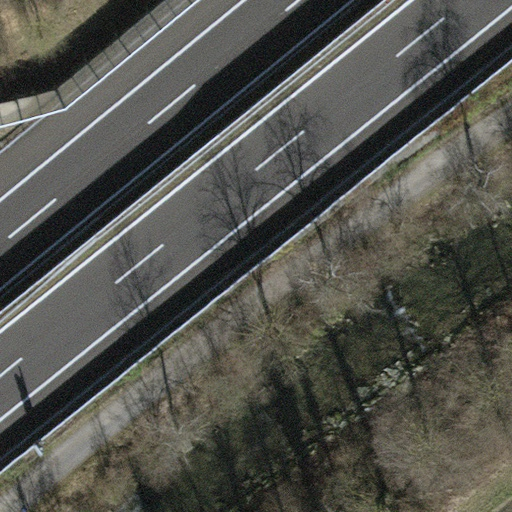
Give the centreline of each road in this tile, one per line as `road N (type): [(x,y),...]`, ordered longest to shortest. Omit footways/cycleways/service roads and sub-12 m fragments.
road 1 (track): [(9,511),(511,117)]
road 2 (motorway): [(0,380),(470,0)]
road 3 (motorway): [(298,0),(0,245)]
